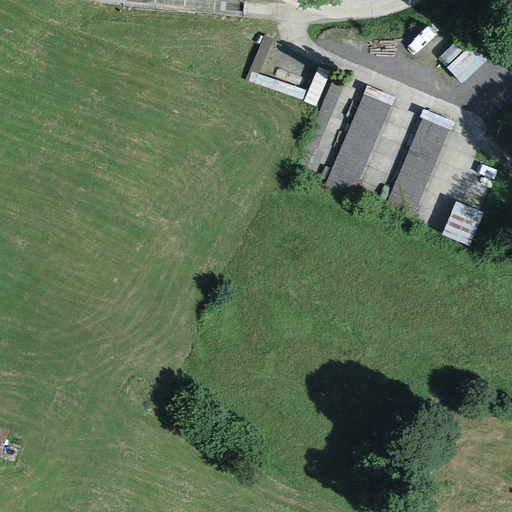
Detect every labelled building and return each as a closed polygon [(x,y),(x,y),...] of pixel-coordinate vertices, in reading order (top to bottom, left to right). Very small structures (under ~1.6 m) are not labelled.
[(481,83),(488,96),(511,81),(511,66),(511,65),(481,83)] [(306,178),(341,96),(326,90),(291,172),(306,178)] [(351,196),(388,111),(362,100),(326,186),(351,196)] [(423,117),(384,209),(410,220),(449,128),(423,117)] [(471,240),(482,211),(458,201),(447,230),(471,240)]
